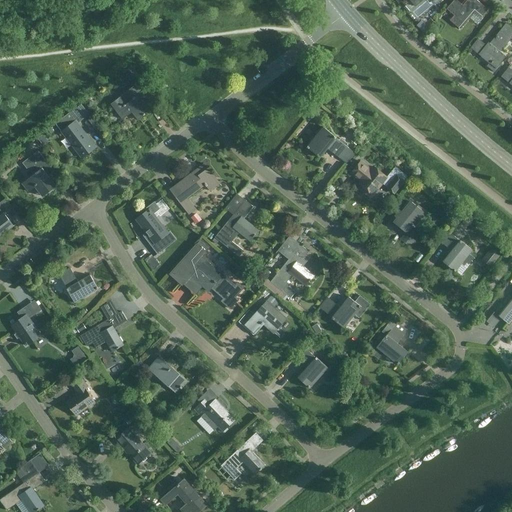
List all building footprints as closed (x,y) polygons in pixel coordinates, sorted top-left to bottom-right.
[(475,12),(481,18),(488,10),(476,0),(467,0),(463,6),(456,0),(454,0),(447,9),(454,16),(450,21),(460,30),(475,12)] [(511,27),(506,23),(488,47),(478,39),(471,48),(490,63),(487,67),(494,72),(506,58),(500,53),(511,37),(511,27)] [(141,99),(146,95),(141,88),(146,84),(131,66),(124,71),(135,85),(128,91),(120,98),(112,104),(123,119),(133,112),(139,120),(150,111),(141,99)] [(511,70),(509,68),(501,77),(511,85),(511,70)] [(84,120),(75,109),(56,123),(63,132),(83,158),(96,148),(78,124),(84,120)] [(337,137),(324,127),(307,147),(321,157),(328,148),(347,163),(356,153),(337,138),(337,137)] [(355,137),(351,141),(356,145),(360,141),(355,137)] [(52,168),(44,158),(38,151),(23,163),(29,171),(35,166),(39,171),(23,184),(29,192),(35,187),(43,196),(56,186),(46,173),(52,168)] [(371,170),(361,161),(352,173),(362,181),(360,184),(373,194),(384,181),(396,190),(409,174),(397,165),(387,177),(374,167),(371,170)] [(211,191),(220,184),(205,164),(171,190),(181,203),(189,214),(196,209),(188,198),(205,185),(206,186),(207,186),(211,191)] [(232,242),(240,232),(251,241),(259,231),(244,219),(254,207),(237,194),(226,208),(234,215),(216,237),(239,256),(244,251),(232,242)] [(18,214),(6,198),(0,203),(0,210),(3,214),(0,215),(0,237),(15,226),(10,220),(18,214)] [(424,211),(411,201),(394,222),(407,232),(401,239),(411,246),(419,237),(409,229),(424,211)] [(147,212),(137,220),(146,233),(143,235),(158,254),(176,240),(170,232),(169,233),(154,214),(160,209),(155,202),(145,209),(147,212)] [(374,217),(381,208),(377,204),(369,213),(374,217)] [(205,227),(208,227),(210,225),(210,222),(208,219),(205,219),(202,222),(202,225),(205,227)] [(456,226),(461,230),(462,230),(464,231),(468,226),(460,220),(457,223),(456,226)] [(460,241),(447,230),(439,240),(452,251),(444,261),(456,271),(461,275),(470,264),(469,264),(474,258),(470,254),(473,250),(461,240),(460,241)] [(309,251),(290,236),(276,253),(277,253),(279,251),(289,259),(271,282),(291,298),(296,293),(287,286),(289,284),(287,282),(293,275),(307,286),(315,276),(304,266),(305,264),(301,261),(309,251)] [(497,244),(507,252),(511,248),(501,240),(497,244)] [(200,241),(170,274),(194,296),(203,286),(209,291),(212,288),(224,299),(222,301),(231,309),(239,300),(236,297),(244,288),(239,283),(236,286),(221,273),(219,276),(215,272),(218,268),(204,255),(209,249),(200,241)] [(500,257),(491,249),(482,260),(491,267),(500,257)] [(145,260),(153,270),(160,265),(152,254),(145,260)] [(91,275),(79,282),(71,268),(60,274),(68,289),(67,289),(75,302),(99,289),(91,275)] [(269,274),(264,270),(258,278),(263,282),(269,274)] [(282,324),(281,323),(286,318),(273,307),(279,300),(273,294),(253,316),(248,312),(237,324),(252,337),(264,323),(275,333),(282,324)] [(370,304),(360,295),(355,301),(349,297),(341,307),(328,297),(320,307),(333,317),(332,318),(344,328),(355,314),(359,317),(370,304)] [(511,299),(499,315),(508,323),(511,317),(511,299)] [(21,337),(26,346),(41,336),(29,318),(34,314),(28,305),(18,312),(22,319),(12,325),(18,333),(15,335),(18,339),(21,337)] [(108,320),(81,336),(87,346),(93,343),(96,348),(101,346),(107,356),(113,352),(124,345),(114,328),(128,321),(122,311),(119,313),(108,320)] [(310,312),(304,319),(308,322),(313,315),(310,312)] [(396,325),(391,321),(382,332),(387,335),(372,354),(379,359),(384,352),(399,364),(408,352),(397,343),(408,330),(398,322),(396,325)] [(76,328),(79,333),(86,328),(83,323),(76,328)] [(312,327),(317,334),(322,331),(317,324),(312,327)] [(79,355),(74,358),(79,365),(90,357),(82,345),(75,350),(79,355)] [(317,357),(316,358),(304,347),(296,356),(308,367),(298,378),(310,388),(328,368),(317,357)] [(148,369),(178,395),(190,382),(160,356),(148,369)] [(147,368),(140,361),(129,372),(136,379),(147,368)] [(88,408),(90,410),(97,404),(86,389),(88,387),(81,377),(71,384),(78,394),(66,402),(76,416),(88,408)] [(126,393),(133,400),(138,395),(131,388),(126,393)] [(224,431),(236,420),(216,399),(210,405),(205,400),(195,409),(202,416),(201,417),(208,424),(212,419),(224,431)] [(118,406),(122,411),(129,407),(125,401),(118,406)] [(133,413),(124,420),(129,425),(137,418),(133,413)] [(0,443),(4,449),(13,441),(0,426),(0,443)] [(116,439),(138,464),(151,453),(129,428),(116,439)] [(266,465),(252,451),(264,441),(256,433),(221,466),(235,480),(242,473),(237,468),(244,462),(256,474),(266,465)] [(35,511),(44,506),(33,490),(45,481),(31,460),(21,468),(29,480),(0,500),(7,511),(23,500),(31,511),(35,511)] [(198,511),(207,505),(184,479),(161,500),(166,505),(180,492),(188,502),(181,508),(184,511),(198,511)]
